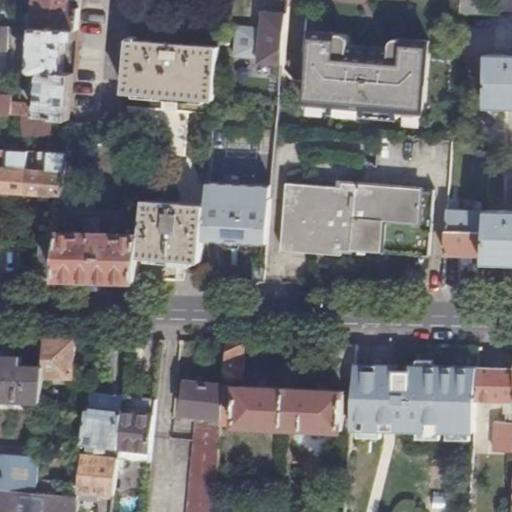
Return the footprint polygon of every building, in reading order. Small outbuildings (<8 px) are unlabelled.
[(78,30),(80,9),(70,8),(69,0),(33,0),(32,28),(77,30),(78,30)] [(245,11),(246,0),(223,0),(222,20),(242,21),(242,11),(245,11)] [(454,0),(447,89),(455,89),(460,13),(460,0),(454,0)] [(460,0),(460,13),(477,14),(478,0),(460,0)] [(511,0),(499,0),(499,11),(511,11),(511,0)] [(259,63),(282,65),(286,14),(263,12),(259,63)] [(0,50),(8,51),(9,35),(8,27),(0,26),(0,50)] [(21,35),(21,27),(8,27),(9,35),(21,35)] [(77,40),(77,30),(32,28),(29,71),(31,72),(39,73),(37,110),(29,110),(24,102),(12,101),(12,96),(0,95),(0,114),(21,116),(54,118),(69,119),(73,73),(63,72),(66,40),(77,40)] [(391,44),(390,48),(389,58),(381,57),(380,70),(355,68),(355,56),(347,55),(348,44),(347,39),(343,36),(339,34),(311,32),(306,100),(329,102),(329,105),(398,110),(399,107),(423,108),(428,42),(398,39),(395,40),(391,44)] [(215,100),(220,46),(138,40),(138,38),(130,37),(130,40),(129,40),(123,92),(215,100)] [(389,58),(390,48),(348,44),(347,55),(355,56),(355,68),(380,70),(381,57),(389,58)] [(485,106),(511,106),(511,54),(486,54),(485,106)] [(54,118),(21,116),(20,129),(53,130),(54,118)] [(0,191),(25,193),(27,170),(26,170),(27,152),(0,150),(0,191)] [(64,171),(66,154),(50,153),(48,171),(27,170),(25,193),(62,196),(63,186),(64,171)] [(82,172),(64,171),(63,186),(80,187),(82,172)] [(341,188),(285,183),(281,250),(341,254),(342,239),(352,240),(352,250),(430,256),(434,217),(435,189),(341,181),(341,188)] [(55,278),(136,280),(139,257),(138,257),(141,235),(100,234),(101,219),(85,219),(84,233),(77,233),(69,233),(69,227),(72,197),(62,196),(58,242),(55,278)] [(139,257),(178,260),(182,213),(179,213),(180,202),(145,199),(141,235),(138,257),(139,257)] [(202,261),(204,240),(206,214),(207,204),(180,202),(179,213),(182,213),(178,260),(202,261)] [(445,253),(485,255),(487,211),(458,209),(457,204),(448,204),(445,253)] [(484,262),(511,262),(511,210),(487,210),(487,211),(485,255),(484,262)] [(40,277),(55,278),(58,242),(40,241),(38,266),(39,270),(40,277)] [(18,277),(21,245),(4,245),(2,276),(18,277)] [(76,380),(76,338),(46,337),(46,368),(45,379),(76,380)] [(245,375),(248,342),(230,342),(227,386),(224,419),(223,424),(345,431),(347,391),(240,386),(232,386),(233,377),(241,378),(245,375)] [(355,364),(357,345),(337,345),(335,375),(338,379),(355,380),(355,364)] [(0,401),(42,405),(45,379),(46,368),(23,366),(23,359),(0,356),(0,401)] [(389,431),(394,365),(355,364),(355,380),(351,429),(389,431)] [(397,372),(397,365),(394,365),(389,431),(393,431),(395,372),(397,372)] [(476,422),(478,368),(397,365),(397,372),(395,372),(393,431),(476,435),(476,422)] [(511,452),(511,369),(478,368),(476,422),(493,422),(493,410),(485,409),(484,408),(484,400),(511,401),(511,410),(508,413),(508,423),(495,423),(494,451),(511,452)] [(197,415),(224,419),(227,386),(188,382),(184,414),(197,415)] [(121,448),(127,396),(91,392),(86,444),(92,445),(121,448)] [(153,462),(156,437),(159,399),(127,396),(121,448),(119,460),(153,462)] [(493,422),(495,423),(508,423),(508,413),(511,410),(511,401),(484,400),(484,408),(485,409),(493,410),(493,422)] [(222,444),(223,424),(224,419),(197,415),(195,441),(222,444)] [(215,511),(222,444),(195,441),(188,511),(215,511)] [(45,446),(38,445),(37,455),(44,455),(45,446)] [(115,495),(119,460),(121,448),(92,445),(91,455),(85,454),(81,492),(100,494),(115,495)] [(78,511),(80,499),(80,496),(37,493),(42,457),(37,457),(4,455),(1,480),(0,486),(0,511),(78,511)] [(100,501),(100,494),(81,492),(80,496),(80,499),(100,501)]
